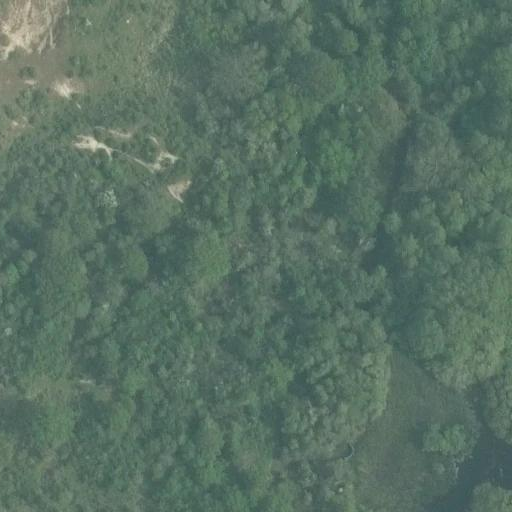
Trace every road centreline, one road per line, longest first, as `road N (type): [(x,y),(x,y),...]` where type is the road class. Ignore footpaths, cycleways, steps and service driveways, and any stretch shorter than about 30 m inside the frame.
road 1 (track): [(357,296),(407,129),(394,91),(366,68),(333,0)]
road 2 (track): [(267,511),(277,490),(289,383),(357,296)]
